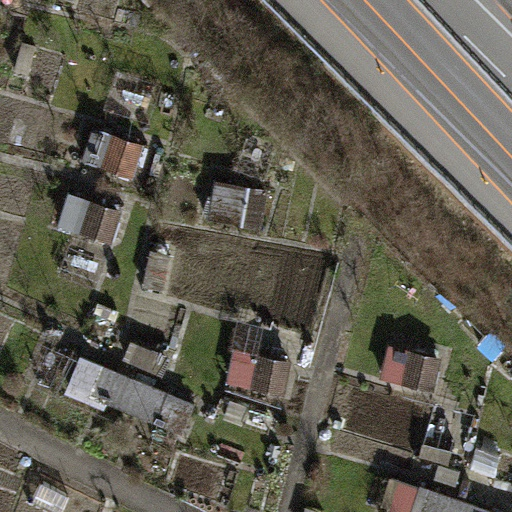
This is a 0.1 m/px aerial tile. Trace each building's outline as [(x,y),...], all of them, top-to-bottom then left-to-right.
[(15,70),(30,74),(38,42),(23,38),(15,70)] [(85,158),(135,173),(145,142),(95,127),(85,158)] [(263,228),(270,187),(217,177),(210,218),(263,228)] [(62,223),(111,238),(121,205),(72,191),(62,223)] [(145,284),(165,287),(171,251),(152,248),(145,284)] [(182,431),(195,401),(158,385),(171,357),(132,339),(119,367),(83,351),(66,390),(106,408),(111,399),(182,431)] [(384,376),(439,385),(444,353),(390,343),(384,376)] [(286,392),(292,357),(236,346),(229,381),(286,392)] [(410,511),(500,511),(392,475),(383,502),(410,511)]
